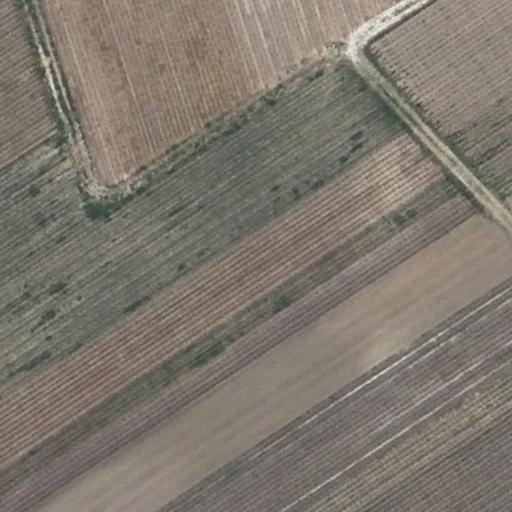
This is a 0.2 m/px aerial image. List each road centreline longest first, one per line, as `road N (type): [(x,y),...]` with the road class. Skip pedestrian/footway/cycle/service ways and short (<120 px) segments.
road 1 (track): [(511,231),(339,48),(406,0)]
road 2 (track): [(94,204),(339,48)]
road 3 (track): [(28,0),(94,204)]
